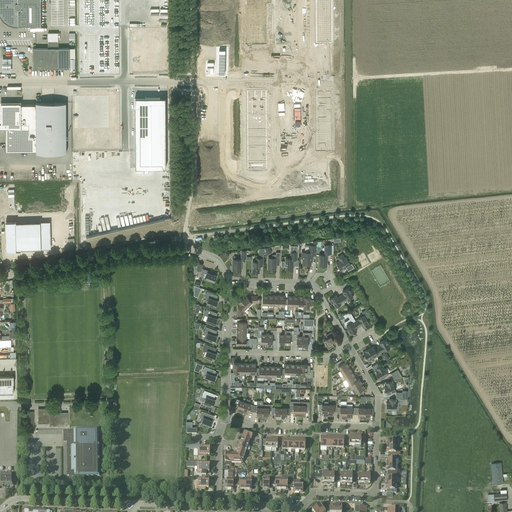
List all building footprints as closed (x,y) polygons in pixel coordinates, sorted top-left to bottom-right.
[(11,25),(13,26),(18,26),(41,26),(40,0),(0,0),(0,15),(0,16),(2,19),(5,21),(8,23),(11,25)] [(247,0),(248,42),(267,42),(267,0),(247,0)] [(333,0),(317,0),(317,42),(334,42),(333,0)] [(48,48),(33,48),(33,57),(33,58),(33,69),(43,68),(44,68),(69,68),(69,48),(58,48),(58,33),(48,33),(48,41),(48,48)] [(11,59),(2,59),(2,72),(11,72),(11,59)] [(248,89),(248,169),(267,169),(267,89),(248,89)] [(317,89),(317,150),(334,150),(334,89),(317,89)] [(165,98),(135,98),(136,167),(166,167),(165,98)] [(1,103),(1,113),(1,123),(0,122),(0,128),(6,128),(6,151),(36,151),(36,153),(66,153),(66,103),(36,103),(36,105),(21,105),(21,100),(21,103),(1,103)] [(16,221),(5,222),(6,251),(21,250),(21,249),(50,248),(50,221),(16,222),(16,221)] [(302,252),(302,255),(302,258),(303,258),(303,264),(304,264),(305,265),(306,266),(307,266),(308,265),(309,264),(311,264),(311,260),(312,260),(312,255),(315,255),(315,245),(309,245),(309,252),(302,252)] [(331,255),(331,245),(324,245),(324,255),(319,255),(319,265),(327,265),(327,255),(331,255)] [(272,255),(272,258),(268,258),(268,269),(276,270),(276,263),(279,263),(280,252),(276,252),(276,255),(272,255)] [(290,252),(290,255),(290,258),(285,258),(285,270),(293,270),(293,260),(297,260),(297,252),(290,252)] [(348,271),(354,267),(352,264),(350,264),(346,257),(344,258),(342,254),(338,257),(340,261),(336,263),(341,270),(346,267),(348,271)] [(263,258),(256,258),(256,262),(252,262),(252,272),(254,272),(255,273),(257,273),(257,272),(259,272),(259,265),(263,265),(263,258)] [(241,270),(242,259),(233,259),(232,266),(231,267),(231,269),(233,271),(236,271),(237,270),(241,270)] [(199,263),(194,261),(194,273),(197,274),(198,270),(207,273),(205,278),(214,282),(215,281),(217,276),(213,274),(214,273),(202,268),(203,264),(199,263)] [(344,294),(341,296),(344,301),(347,300),(353,297),(351,293),(352,292),(349,287),(342,291),(344,294)] [(216,306),(218,301),(214,299),(216,295),(207,291),(204,297),(208,299),(206,304),(215,307),(216,306)] [(244,297),(241,299),(248,306),(252,302),(257,302),(257,296),(250,296),(248,298),(246,295),(244,297)] [(336,295),(329,299),(332,304),(333,303),(335,307),(341,304),(341,303),(342,302),(344,301),(341,296),(337,297),(336,295)] [(284,298),(284,305),(287,305),(287,309),(293,309),(293,305),(293,296),(287,296),(287,299),(284,298)] [(304,296),(303,306),(309,306),(312,306),(312,300),(309,300),(309,296),(304,296)] [(248,306),(241,299),(238,302),(239,302),(237,304),(239,306),(237,307),(237,315),(243,315),(243,310),(248,306)] [(216,324),(218,319),(214,317),(216,312),(206,309),(204,315),(208,316),(206,321),(215,325),(215,323),(216,324)] [(358,319),(355,321),(359,327),(362,325),(363,327),(370,323),(367,318),(366,319),(364,315),(358,318),(358,319)] [(237,327),(246,327),(246,322),(246,319),(240,318),(240,322),(237,321),(237,327)] [(355,321),(354,319),(351,320),(352,322),(346,325),(348,329),(347,330),(350,335),(357,331),(355,328),(359,327),(355,321)] [(215,341),(217,336),(213,335),(215,330),(206,326),(203,333),(207,334),(205,339),(214,342),(215,341)] [(258,330),(258,336),(261,336),(261,343),(262,343),(262,344),(263,344),(264,344),(265,344),(266,344),(266,343),(267,343),(267,333),(264,333),(264,330),(258,330)] [(270,333),(267,333),(267,343),(268,343),(268,344),(269,344),(270,344),(271,344),(271,343),(273,343),(273,336),(276,336),(276,330),(270,330),(270,333)] [(281,330),(276,330),(276,336),(279,336),(279,343),(280,344),(281,344),(282,345),(283,344),(284,344),(285,344),(285,334),(281,334),(281,330)] [(294,337),(294,331),(285,331),(285,334),(285,344),(286,345),(287,345),(288,345),(289,344),(290,344),(291,337),(294,337)] [(299,331),(294,331),(294,337),(297,337),(296,345),(298,345),(298,346),(299,346),(300,347),(300,346),(301,346),(302,346),(303,336),(299,335),(299,331)] [(333,344),(338,341),(332,332),(326,335),(327,338),(324,340),(328,348),(333,344)] [(303,333),(303,336),(302,346),(303,346),(304,346),(304,347),(305,347),(306,347),(306,346),(307,346),(308,346),(308,339),(311,339),(312,333),(306,333),(303,333)] [(378,347),(381,352),(384,350),(384,351),(390,348),(388,344),(389,343),(386,338),(379,342),(381,345),(378,347)] [(215,359),(217,354),(213,352),(215,348),(205,344),(203,350),(207,352),(205,356),(214,360),(214,359),(215,359)] [(368,349),(373,358),(378,355),(378,354),(381,352),(378,347),(374,348),(373,346),(371,347),(368,349)] [(368,361),(373,358),(368,349),(365,351),(363,352),(368,361)] [(341,371),(349,366),(346,361),(343,363),(342,360),(336,363),(338,366),(341,371)] [(239,372),(239,363),(234,362),(233,372),(231,372),(231,381),(233,381),(234,381),(234,375),(239,375),(239,372)] [(257,378),(264,378),(265,366),(259,366),(259,368),(256,368),(256,363),(255,375),(257,375),(257,378)] [(301,364),(301,365),(301,374),(306,374),(309,374),(310,366),(307,366),(307,365),(301,364)] [(386,375),(388,374),(384,368),(382,365),(376,368),(378,372),(376,373),(380,380),(385,377),(384,376),(386,375)] [(214,381),(216,376),(212,375),(214,370),(205,366),(202,372),(206,374),(204,379),(213,382),(214,381)] [(275,366),(275,376),(281,376),(284,376),(284,374),(284,368),(281,368),(281,367),(275,366)] [(341,371),(343,375),(351,371),(349,366),(341,371)] [(391,374),(394,379),(402,377),(398,370),(391,374)] [(351,371),(343,375),(346,380),(354,375),(351,371)] [(346,386),(349,385),(357,380),(354,375),(346,380),(343,382),(346,386)] [(13,376),(0,376),(0,393),(13,393),(13,376)] [(357,380),(349,385),(352,389),(362,383),(359,378),(357,380)] [(392,392),(396,390),(394,384),(393,384),(392,381),(386,383),(387,386),(384,387),(387,395),(392,393),(392,392)] [(362,383),(354,388),(357,392),(359,395),(364,392),(363,389),(365,388),(362,383)] [(214,405),(216,400),(212,398),(213,394),(204,390),(202,396),(205,397),(204,402),(213,406),(213,405),(214,405)] [(236,409),(242,411),(245,402),(237,399),(234,405),(237,406),(236,409)] [(245,402),(242,411),(248,413),(249,410),(252,412),(254,405),(249,404),(251,400),(247,399),(245,402)] [(386,403),(386,411),(392,411),(392,410),(396,410),(396,403),(396,399),(389,399),(389,403),(386,403)] [(290,408),(290,411),(293,411),(293,415),(299,415),(299,405),(300,405),(300,402),(293,401),(290,401),(290,404),(290,408)] [(328,415),(328,405),(328,402),(324,401),(324,405),(319,404),(319,411),(322,411),(322,415),(328,415)] [(300,405),(299,405),(299,415),(305,415),(305,412),(308,412),(308,405),(308,402),(300,402),(300,405)] [(257,405),(254,405),(252,412),(257,412),(256,417),(263,417),(263,404),(257,404),(257,405)] [(272,404),(263,404),(263,417),(269,417),(269,414),(272,414),(272,407),(272,404)] [(281,408),(281,418),(287,418),(287,415),(290,415),(290,411),(290,404),(290,408),(281,408)] [(340,407),(337,407),(337,412),(337,414),(340,414),(340,417),(346,417),(346,404),(340,404),(340,407)] [(346,404),(346,417),(352,417),(352,414),(355,414),(355,407),(346,407),(346,404)] [(337,405),(328,405),(328,415),(334,415),(334,411),(337,412),(337,407),(337,405)] [(71,421),(92,421),(92,417),(98,417),(98,407),(71,407),(71,421)] [(272,407),(272,414),(275,414),(275,418),(281,418),(281,408),(272,407)] [(355,407),(355,414),(358,414),(358,418),(364,418),(364,408),(355,407)] [(364,408),(364,418),(370,418),(370,414),(373,415),(374,408),(364,408)] [(68,426),(67,412),(57,412),(57,409),(52,409),(52,412),(52,413),(50,413),(50,409),(38,409),(38,423),(50,423),(50,426),(68,426)] [(201,411),(199,417),(203,418),(201,423),(210,426),(210,425),(211,425),(213,420),(212,420),(214,415),(211,414),(201,411)] [(187,422),(186,433),(197,434),(197,427),(189,427),(189,422),(187,422)] [(99,431),(63,431),(63,438),(64,438),(64,441),(67,441),(67,476),(69,476),(69,481),(84,481),(84,476),(99,476),(99,471),(103,471),(103,435),(99,435),(99,431)] [(242,438),(250,441),(252,436),(244,432),(242,438)] [(355,436),(349,436),(349,437),(346,437),(346,443),(349,443),(349,445),(355,445),(355,436)] [(361,436),(355,436),(355,445),(361,446),(361,443),(364,444),(364,437),(361,437),(361,436)] [(387,446),(395,447),(397,447),(398,437),(388,437),(388,440),(387,440),(387,446)] [(240,443),(249,446),(250,441),(242,438),(240,443)] [(271,449),(272,439),(266,439),(266,440),(263,440),(262,446),(266,446),(266,448),(271,449)] [(277,440),(272,439),(271,449),(277,449),(277,447),(280,447),(281,440),(277,440)] [(240,443),(238,448),(247,451),(249,446),(240,443)] [(206,446),(199,446),(199,450),(198,450),(197,456),(206,457),(206,455),(209,455),(210,449),(206,449),(206,446)] [(397,456),(400,456),(400,453),(395,452),(395,447),(387,446),(387,453),(388,453),(388,456),(397,456)] [(247,451),(238,448),(236,453),(242,462),(247,451)] [(230,453),(230,462),(242,462),(236,453),(230,453)] [(386,459),(386,465),(395,465),(395,459),(397,459),(397,458),(397,456),(388,456),(388,459),(386,459)] [(195,462),(195,465),(199,465),(199,466),(197,466),(197,471),(202,471),(202,473),(202,475),(206,476),(206,473),(209,473),(209,467),(209,465),(206,465),(206,462),(199,462),(195,462)] [(491,464),(493,484),(504,483),(502,463),(491,464)] [(395,465),(386,465),(386,471),(387,471),(387,474),(397,475),(397,471),(395,471),(395,465)] [(314,475),(314,478),(319,478),(322,478),(322,482),(328,483),(328,473),(328,471),(319,471),(319,475),(314,475)] [(337,472),(337,479),(340,479),(340,483),(346,483),(346,472),(341,471),(341,473),(337,472)] [(328,473),(328,483),(334,483),(334,479),(337,479),(337,472),(334,472),(334,474),(328,473)] [(346,472),(346,483),(352,483),(352,479),(355,479),(355,473),(352,473),(352,474),(346,474),(346,472)] [(0,485),(13,486),(13,479),(13,474),(0,473),(0,485)] [(355,473),(355,479),(358,479),(358,483),(364,484),(364,474),(358,474),(359,473),(355,473)] [(386,477),(386,484),(394,484),(395,478),(397,478),(397,475),(387,474),(387,477),(386,477)] [(281,479),(281,489),(287,489),(287,486),(290,486),(290,476),(288,476),(288,479),(281,479)] [(290,476),(290,486),(290,489),(293,489),(293,492),(302,492),(303,486),(299,486),(300,482),(294,482),(294,476),(290,476)] [(246,480),(245,480),(245,490),(251,490),(251,487),(254,487),(254,480),(251,480),(251,477),(246,477),(246,480)] [(197,483),(197,488),(201,488),(201,489),(205,489),(205,488),(208,488),(209,483),(209,482),(205,481),(205,478),(198,478),(198,483),(197,483)] [(233,486),(236,486),(236,480),(225,479),(225,488),(226,488),(226,489),(233,490),(233,486)] [(269,486),(272,486),(272,479),(261,479),(261,488),(263,488),(262,489),(269,489),(269,486)] [(272,479),(272,486),(275,486),(275,489),(281,489),(281,479),(272,479)] [(236,480),(236,486),(239,486),(239,490),(245,490),(245,480),(236,480)] [(394,484),(386,484),(385,490),(387,490),(386,493),(396,493),(396,490),(394,490),(394,484)] [(494,494),(488,495),(488,502),(495,502),(508,500),(507,493),(494,494)] [(366,511),(366,507),(362,507),(363,504),(355,503),(354,511),(366,511)]
